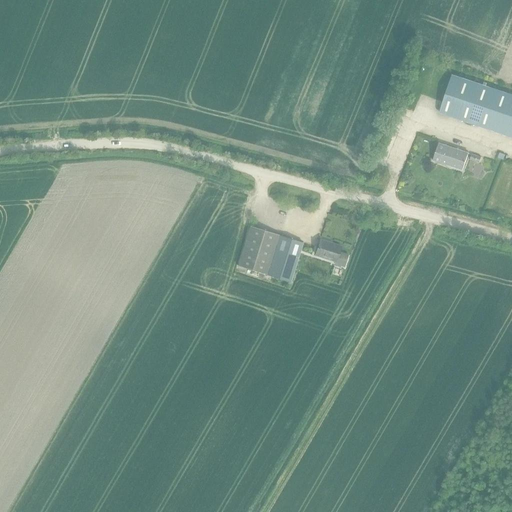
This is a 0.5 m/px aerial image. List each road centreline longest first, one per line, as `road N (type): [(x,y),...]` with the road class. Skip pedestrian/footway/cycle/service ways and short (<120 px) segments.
road 1 (unclassified): [(0,150),(150,144),(511,238)]
road 2 (track): [(265,511),(432,217)]
